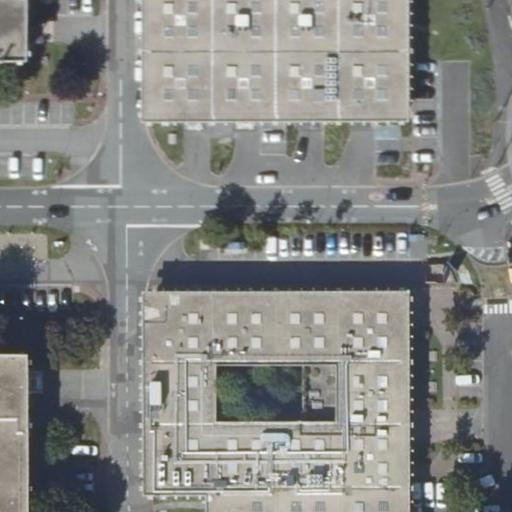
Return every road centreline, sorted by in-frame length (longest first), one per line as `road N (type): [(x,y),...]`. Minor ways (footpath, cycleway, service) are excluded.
road 1 (unclassified): [(511,188),(476,204),(124,207)]
road 2 (unclassified): [(124,207),(122,511)]
road 3 (unclassified): [(121,0),(124,207)]
road 4 (unclassified): [(495,302),(511,431)]
road 5 (unclassified): [(124,207),(0,207)]
